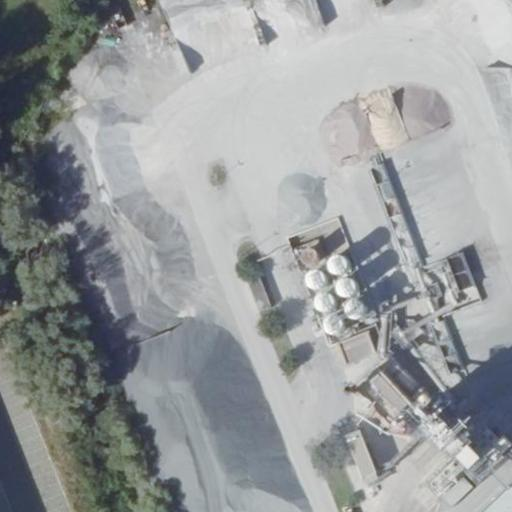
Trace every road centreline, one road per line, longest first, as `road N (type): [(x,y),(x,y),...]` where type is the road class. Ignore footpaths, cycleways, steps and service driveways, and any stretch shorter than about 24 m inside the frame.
road 1 (unknown): [(511,206),(444,63),(422,44),(355,39),(204,125),(201,170),(270,367),(342,511)]
road 2 (unknown): [(511,366),(483,382),(389,511)]
